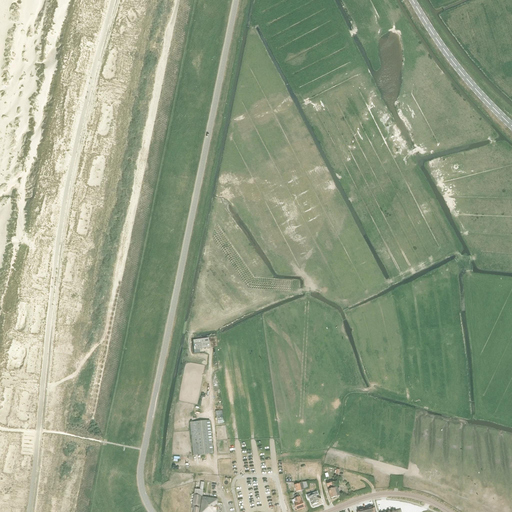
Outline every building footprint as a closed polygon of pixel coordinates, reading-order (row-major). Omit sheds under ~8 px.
[(192,340),(194,349),(209,347),(207,338),(192,340)] [(207,421),(190,422),(193,456),(210,454),(213,454),(209,420),(207,421)] [(337,496),(339,495),(337,487),(332,488),(331,485),(334,484),(333,480),(326,483),(328,490),(331,498),(337,496)] [(203,490),(204,482),(201,482),(200,490),(195,489),(192,509),(194,509),(193,511),(198,511),(201,496),(202,496),(203,490)] [(303,490),(302,482),(299,483),(299,484),(294,485),(296,492),(301,491),(301,490),(303,490)] [(317,491),(307,495),(308,499),(309,498),(312,505),(318,503),(315,495),(318,494),(317,491)] [(295,499),(291,500),(293,504),(294,503),(297,510),(304,508),(302,501),(301,501),(299,495),(297,496),(297,494),(293,495),(294,497),(295,499)] [(202,497),(199,511),(216,511),(218,504),(217,503),(217,499),(202,497)]
